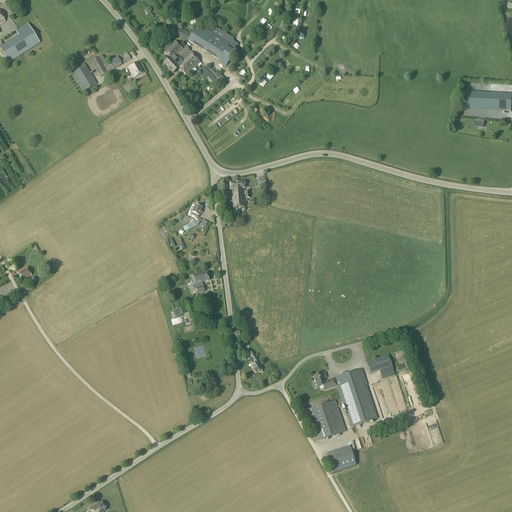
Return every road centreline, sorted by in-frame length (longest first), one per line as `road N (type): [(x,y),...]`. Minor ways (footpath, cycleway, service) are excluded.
road 1 (unclassified): [(64,511),(233,401),(238,384),(217,170)]
road 2 (tertiary): [(511,193),(446,185),(330,154),(245,173),(217,170)]
road 3 (track): [(158,448),(72,372),(0,257)]
road 4 (tertiary): [(217,170),(155,66),(101,0)]
